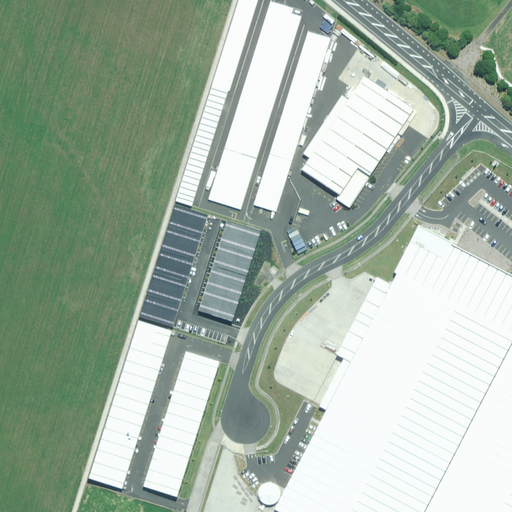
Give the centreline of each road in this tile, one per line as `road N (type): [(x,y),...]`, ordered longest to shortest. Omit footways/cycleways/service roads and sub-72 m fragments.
road 1 (residential): [(480,109),(375,232),(298,278),(270,305),(242,377),(246,416)]
road 2 (tertiary): [(348,0),(480,109)]
